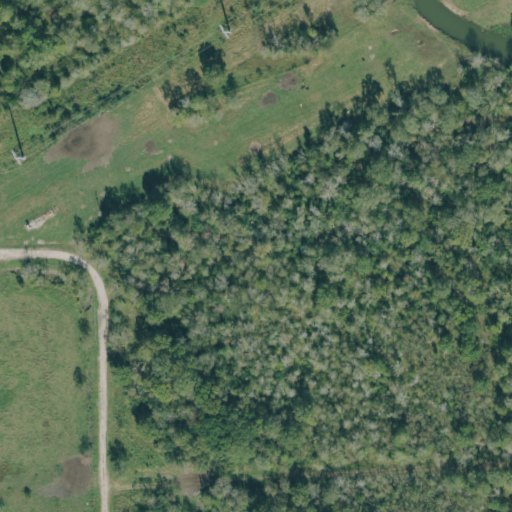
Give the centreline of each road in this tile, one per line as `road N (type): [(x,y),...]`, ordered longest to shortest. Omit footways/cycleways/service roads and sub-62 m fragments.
road 1 (track): [(103,485),(511,462)]
road 2 (track): [(0,253),(74,258),(99,285),(103,511)]
